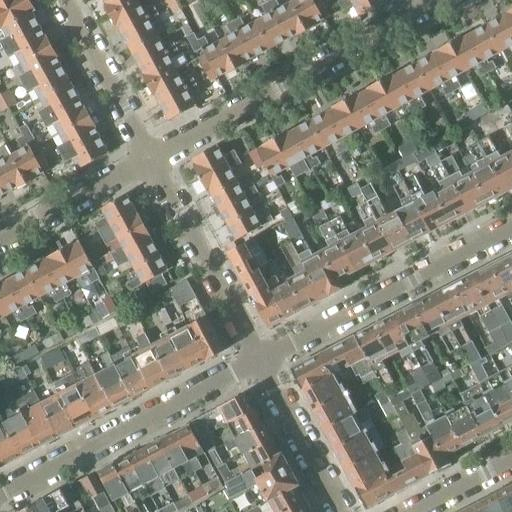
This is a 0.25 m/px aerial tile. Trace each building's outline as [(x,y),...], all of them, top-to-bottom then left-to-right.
[(0,0),(0,27),(1,30),(32,13),(35,11),(28,0),(0,0)] [(104,6),(109,16),(138,0),(137,0),(102,0),(105,6),(104,6)] [(116,26),(120,33),(157,13),(153,6),(143,11),(138,0),(109,16),(115,26),(116,26)] [(180,0),(176,2),(180,10),(187,7),(182,0),(180,0)] [(275,0),(272,0),(268,3),(288,40),(296,36),(296,37),(306,31),(291,2),(280,8),(275,0)] [(294,0),(291,2),(306,31),(316,26),(315,25),(324,20),(319,11),(315,4),(312,0),(294,0)] [(384,0),(348,0),(340,5),(343,12),(353,7),(359,18),(386,3),(384,0)] [(315,4),(319,11),(326,8),(321,1),(315,4)] [(176,2),(169,6),(173,14),(180,10),(176,2)] [(266,16),(255,22),(270,50),(288,40),(268,3),(261,6),(266,16)] [(326,8),(319,11),(324,20),(330,16),(326,8)] [(507,15),(503,17),(511,33),(511,10),(507,13),(507,15)] [(0,43),(4,51),(41,31),(32,13),(1,30),(5,37),(6,40),(0,43)] [(120,33),(130,51),(157,36),(151,25),(161,20),(157,13),(120,33)] [(511,33),(503,17),(486,26),(500,54),(511,47),(511,33)] [(240,18),(233,22),(253,59),(270,50),(255,22),(245,27),(240,18)] [(231,35),(220,41),(236,70),(246,65),(245,63),(253,59),(233,22),(226,25),(231,35)] [(486,26),(468,36),(488,74),(496,69),(492,62),(488,65),(486,61),(500,54),(486,26)] [(15,55),(20,65),(52,47),(47,37),(45,38),(41,31),(4,51),(8,58),(15,55)] [(187,38),(192,47),(198,43),(197,42),(193,34),(187,38)] [(130,51),(139,68),(176,48),(172,41),(163,47),(157,36),(130,51)] [(463,37),(450,44),(465,73),(479,65),(481,69),(477,71),(481,78),(488,74),(468,36),(464,38),(463,37)] [(236,70),(220,41),(212,46),(209,48),(204,38),(197,42),(198,43),(201,50),(205,56),(213,70),(218,78),(225,74),(226,75),(236,70)] [(198,43),(192,47),(195,53),(201,50),(198,43)] [(437,53),(433,55),(453,93),(461,89),(457,82),(453,84),(451,80),(465,73),(450,44),(436,51),(437,53)] [(19,78),(23,86),(60,66),(56,58),(58,57),(52,47),(20,65),(26,75),(19,78)] [(143,77),(148,87),(176,71),(170,60),(180,55),(176,48),(139,68),(143,76),(143,77)] [(433,55),(415,65),(430,92),(444,84),(446,88),(441,90),(445,97),(453,93),(433,55)] [(198,59),(206,74),(213,70),(205,56),(198,59)] [(415,65),(398,74),(418,112),(426,108),(422,101),(418,103),(416,100),(430,92),(415,65)] [(34,90),(39,100),(70,83),(60,66),(23,86),(27,93),(34,90)] [(213,70),(206,74),(210,82),(218,78),(213,70)] [(154,96),(158,104),(195,84),(191,77),(182,82),(176,71),(148,87),(153,97),(154,96)] [(393,75),(379,82),(395,111),(405,105),(411,116),(418,112),(398,74),(393,77),(393,75)] [(367,91),(362,94),(383,131),(390,127),(387,120),(383,122),(381,119),(395,111),(379,82),(366,90),(367,91)] [(39,114),(43,121),(80,101),(70,83),(39,100),(45,110),(39,114)] [(195,84),(158,104),(168,122),(196,107),(189,95),(199,90),(195,84)] [(0,96),(0,104),(12,98),(8,92),(0,96)] [(358,94),(344,102),(360,130),(374,123),(375,126),(371,128),(375,135),(383,131),(362,94),(358,96),(358,94)] [(12,98),(0,104),(0,113),(15,105),(12,98)] [(53,125),(59,135),(91,118),(85,108),(84,109),(80,101),(43,121),(47,129),(53,125)] [(331,110),(327,113),(348,150),(355,146),(351,139),(347,141),(346,138),(360,130),(344,102),(331,109),(331,110)] [(511,112),(507,104),(489,114),(493,122),(511,112)] [(467,114),(471,122),(487,113),(483,105),(467,114)] [(327,113),(310,122),(324,149),(338,142),(340,145),(336,147),(340,154),(348,150),(327,113)] [(58,149),(62,156),(99,136),(95,128),(96,128),(91,118),(59,135),(64,145),(58,149)] [(476,121),(470,124),(473,130),(480,127),(476,121)] [(310,122),(292,132),(313,169),(320,165),(316,158),(312,160),(310,157),(324,149),(310,122)] [(473,130),(470,124),(461,129),(464,135),(473,130)] [(20,131),(25,138),(31,134),(27,127),(20,131)] [(287,133),(274,140),(289,168),(295,179),(313,169),(292,132),(288,134),(287,133)] [(31,134),(25,138),(29,146),(36,142),(31,134)] [(99,136),(62,156),(66,164),(72,160),(78,171),(109,154),(99,136)] [(490,136),(479,142),(506,193),(511,189),(511,158),(509,153),(501,157),(490,136)] [(22,150),(11,156),(26,184),(36,179),(35,178),(44,173),(39,165),(35,158),(29,146),(25,138),(17,142),(22,150)] [(432,145),(437,152),(446,147),(442,139),(434,144),(432,145)] [(289,168),(274,140),(260,147),(261,149),(257,151),(266,168),(273,182),(277,189),(285,184),(281,177),(277,179),(276,176),(289,168)] [(480,169),(472,173),(487,203),(506,193),(479,142),(469,147),(480,169)] [(432,145),(417,153),(413,155),(417,163),(417,164),(436,154),(436,153),(437,152),(432,145)] [(193,166),(200,179),(238,159),(234,151),(227,155),(229,159),(225,161),(217,146),(191,160),(194,165),(193,166)] [(6,148),(0,151),(0,178),(8,193),(15,189),(16,190),(26,184),(11,156),(6,148)] [(266,168),(257,151),(256,149),(249,153),(259,172),(266,168)] [(35,158),(39,165),(46,161),(42,154),(35,158)] [(442,188),(434,193),(449,223),(468,213),(442,162),(438,154),(427,160),(442,188)] [(413,155),(400,162),(395,165),(400,173),(417,163),(413,155)] [(453,156),(442,162),(468,213),(487,203),(472,173),(469,167),(460,172),(456,164),(456,163),(453,156)] [(209,193),(211,196),(236,182),(229,168),(233,166),(235,170),(242,166),(238,159),(200,179),(208,194),(209,193)] [(46,161),(39,165),(44,173),(50,169),(46,161)] [(400,173),(395,165),(381,172),(386,181),(400,174),(400,173)] [(343,181),(347,189),(363,180),(360,173),(343,181)] [(414,177),(404,182),(431,232),(449,223),(434,193),(425,198),(414,177)] [(212,209),(215,214),(256,192),(252,185),(245,189),(246,190),(242,192),(236,182),(211,196),(217,207),(212,209)] [(270,192),(277,189),(273,182),(266,185),(270,192)] [(405,208),(396,212),(412,242),(431,232),(404,182),(394,187),(405,208)] [(222,216),(228,227),(253,213),(247,202),(251,200),(252,202),(259,198),(256,192),(215,214),(217,218),(222,216)] [(94,225),(98,232),(140,209),(137,204),(133,207),(127,196),(101,210),(105,218),(100,221),(100,222),(94,225)] [(378,196),(367,201),(393,252),(412,242),(396,212),(388,217),(378,196)] [(314,197),(306,201),(310,210),(319,205),(314,197)] [(320,204),(324,212),(333,207),(329,200),(320,204)] [(367,228),(359,232),(374,262),(393,252),(367,201),(356,207),(367,228)] [(113,233),(118,241),(145,227),(139,216),(143,214),(140,209),(98,232),(102,239),(109,235),(110,235),(113,233)] [(308,211),(301,214),(305,222),(312,218),(308,211)] [(253,213),(228,227),(233,237),(229,240),(231,244),(272,222),(269,215),(262,219),(263,221),(259,223),(253,213)] [(340,216),(329,221),(355,272),(374,262),(359,232),(354,223),(345,227),(340,216)] [(284,225),(292,241),(323,300),(342,290),(339,283),(338,284),(321,252),(313,256),(294,219),(284,225)] [(330,247),(321,252),(338,284),(339,283),(340,283),(339,281),(355,272),(329,221),(319,227),(330,247)] [(111,255),(114,261),(156,239),(154,235),(150,237),(145,227),(118,241),(122,248),(118,250),(111,255)] [(286,319),(260,268),(254,258),(252,259),(249,252),(264,244),(260,236),(227,254),(268,329),(286,319)] [(129,262),(134,270),(159,256),(154,246),(159,243),(156,239),(114,261),(118,268),(125,264),(126,264),(129,262)] [(296,275),(288,279),(304,310),(323,300),(292,241),(282,247),(296,275)] [(73,244),(60,251),(75,280),(79,286),(80,286),(82,289),(91,284),(92,284),(99,280),(94,272),(79,242),(74,245),(73,244)] [(47,259),(43,262),(63,299),(71,295),(67,288),(63,290),(61,287),(71,281),(72,282),(75,280),(60,251),(46,259),(47,259)] [(159,256),(134,270),(138,278),(134,280),(135,280),(127,285),(131,292),(173,269),(170,265),(165,267),(159,256)] [(490,266),(492,269),(507,296),(509,300),(511,298),(511,258),(511,256),(490,266)] [(43,262),(25,271),(40,298),(40,299),(51,293),(56,303),(63,299),(43,262)] [(269,263),(260,268),(286,319),(304,310),(288,279),(280,283),(269,263)] [(94,272),(99,280),(107,276),(102,267),(94,272)] [(492,269),(472,279),(507,345),(511,342),(511,324),(510,322),(509,322),(498,301),(507,296),(492,269)] [(25,271),(7,281),(27,319),(35,314),(32,307),(27,310),(25,306),(40,298),(25,271)] [(166,285),(163,279),(147,287),(151,293),(166,285)] [(461,282),(453,286),(468,316),(476,312),(488,334),(493,344),(485,348),(489,355),(508,346),(507,345),(472,279),(462,284),(461,282)] [(3,282),(0,283),(0,310),(4,318),(18,310),(20,314),(16,316),(20,323),(27,319),(7,281),(3,283),(3,282)] [(169,290),(179,309),(189,303),(196,299),(187,281),(169,290)] [(82,289),(81,290),(87,300),(97,295),(92,284),(91,284),(82,289)] [(434,299),(460,348),(463,355),(474,349),(459,321),(468,316),(453,286),(443,291),(445,294),(434,299)] [(94,304),(102,320),(116,312),(117,312),(109,297),(108,297),(94,304)] [(422,302),(414,306),(429,336),(437,332),(449,354),(460,348),(434,299),(423,304),(422,302)] [(141,305),(133,309),(136,317),(144,312),(141,305)] [(405,314),(394,320),(429,386),(431,385),(441,380),(432,363),(420,341),(429,336),(414,306),(404,311),(405,314)] [(156,314),(163,328),(170,325),(163,311),(156,314)] [(198,322),(188,327),(206,361),(225,351),(204,312),(195,317),(198,322)] [(114,319),(119,328),(126,324),(121,316),(114,319)] [(78,329),(80,332),(93,325),(90,318),(78,324),(80,328),(78,329)] [(114,319),(96,329),(100,338),(119,328),(114,319)] [(383,323),(374,327),(390,357),(398,352),(415,383),(407,388),(411,396),(419,391),(429,386),(394,320),(384,325),(383,323)] [(68,338),(80,332),(78,329),(76,325),(64,331),(68,338)] [(188,327),(170,337),(188,371),(206,361),(188,327)] [(356,337),(377,377),(383,389),(393,383),(382,361),(390,357),(374,327),(356,337)] [(59,334),(42,343),(45,350),(63,341),(59,334)] [(142,352),(133,356),(151,390),(169,380),(152,346),(146,336),(136,341),(142,352)] [(170,337),(152,346),(169,380),(188,371),(170,337)] [(356,337),(342,344),(353,365),(351,366),(356,377),(359,375),(363,384),(377,377),(356,337)] [(290,371),(302,392),(332,376),(351,366),(353,365),(342,344),(290,371)] [(502,349),(505,357),(511,353),(511,349),(510,345),(502,349)] [(38,354),(34,347),(23,352),(27,359),(38,354)] [(129,348),(111,358),(133,399),(151,390),(133,356),(129,348)] [(41,358),(41,359),(46,370),(65,361),(59,349),(41,358)] [(475,349),(474,349),(463,355),(469,366),(470,365),(481,360),(475,349)] [(27,359),(23,352),(12,358),(16,365),(27,359)] [(109,354),(90,363),(114,409),(133,399),(111,358),(109,354)] [(470,365),(481,386),(503,426),(511,421),(511,396),(500,373),(488,380),(481,366),(486,363),(484,358),(481,360),(470,365)] [(72,373),(73,375),(96,419),(114,409),(90,363),(72,373)] [(446,368),(449,376),(457,371),(454,364),(446,368)] [(511,367),(500,373),(511,396),(511,367)] [(21,369),(3,379),(8,388),(26,378),(21,369)] [(452,382),(464,376),(460,370),(457,371),(449,376),(452,382)] [(54,385),(59,395),(77,429),(96,419),(73,375),(54,385)] [(313,412),(343,395),(346,393),(342,385),(338,387),(332,376),(302,392),(313,412)] [(3,379),(0,380),(0,395),(9,390),(8,388),(3,379)] [(441,380),(431,385),(439,401),(450,396),(441,380)] [(462,396),(467,407),(483,436),(503,426),(481,386),(470,392),(462,396)] [(407,388),(388,398),(392,407),(402,402),(412,397),(411,396),(407,388)] [(392,407),(388,398),(384,391),(375,397),(388,421),(397,416),(392,407)] [(419,391),(411,396),(412,397),(417,407),(425,402),(419,391)] [(15,402),(16,404),(40,448),(58,438),(41,405),(34,392),(15,402)] [(222,416),(227,425),(257,409),(253,402),(250,402),(246,394),(192,423),(200,439),(216,430),(211,422),(222,416)] [(59,395),(41,405),(58,438),(77,429),(59,395)] [(313,412),(323,431),(357,413),(353,405),(349,407),(343,395),(313,412)] [(408,437),(414,448),(429,476),(449,465),(445,456),(433,436),(428,426),(427,426),(420,430),(412,414),(409,416),(402,402),(392,407),(397,416),(405,431),(408,437)] [(8,405),(0,408),(0,417),(21,458),(40,448),(16,404),(9,407),(8,405)] [(418,408),(427,426),(428,426),(433,436),(445,456),(464,446),(446,413),(443,406),(430,413),(425,404),(418,408)] [(454,409),(446,413),(464,446),(483,436),(467,407),(456,413),(454,409)] [(221,438),(225,446),(263,425),(259,418),(261,416),(257,409),(227,425),(232,432),(221,438)] [(334,451),(365,434),(375,429),(370,421),(371,420),(365,409),(357,413),(323,431),(334,451)] [(0,462),(3,467),(21,458),(0,417),(0,462)] [(239,447),(244,455),(273,439),(270,432),(267,432),(263,425),(225,446),(228,452),(239,447)] [(180,431),(174,434),(195,473),(201,469),(196,458),(204,454),(190,426),(188,427),(186,426),(180,428),(180,431)] [(395,436),(399,441),(408,437),(405,431),(395,436)] [(165,437),(158,440),(174,470),(182,466),(188,476),(195,473),(174,434),(167,438),(165,437)] [(345,470),(375,454),(379,452),(374,443),(371,445),(365,434),(334,451),(345,470)] [(408,437),(399,441),(401,446),(394,450),(398,457),(414,448),(408,437)] [(217,469),(225,484),(279,456),(276,448),(277,446),(273,439),(244,455),(248,463),(237,469),(237,468),(230,473),(225,465),(217,469)] [(151,447),(145,450),(165,488),(172,485),(166,474),(174,470),(158,440),(151,444),(151,447)] [(398,457),(402,465),(406,463),(416,483),(429,476),(414,448),(398,457)] [(135,452),(129,456),(150,496),(165,488),(145,450),(138,454),(135,452)] [(209,454),(213,463),(217,469),(221,466),(214,451),(209,454)] [(203,511),(223,511),(234,507),(236,511),(248,511),(260,506),(259,506),(297,487),(299,486),(282,454),(279,456),(225,484),(228,490),(200,504),(203,511)] [(345,470),(355,490),(389,472),(385,463),(381,465),(375,454),(345,470)] [(121,462),(114,466),(135,505),(143,501),(142,500),(150,496),(129,456),(121,460),(121,462)] [(406,463),(402,465),(389,472),(355,490),(366,509),(416,483),(406,463)] [(139,511),(135,505),(114,466),(113,464),(97,472),(113,502),(121,497),(126,506),(125,507),(127,511),(139,511)] [(82,480),(93,499),(104,493),(93,474),(82,480)] [(218,479),(203,487),(207,496),(222,488),(218,479)] [(207,496),(203,487),(188,495),(192,504),(207,496)] [(260,506),(248,511),(264,511),(273,507),(275,511),(285,511),(307,500),(303,493),(300,493),(297,487),(259,506),(260,506)] [(511,511),(511,490),(510,487),(495,495),(504,511),(511,511)] [(60,511),(70,507),(61,491),(20,511),(60,511)] [(99,511),(101,510),(110,505),(104,493),(93,499),(99,511)] [(504,511),(495,495),(481,503),(485,511),(504,511)] [(307,500),(285,511),(310,511),(309,510),(310,507),(307,500)] [(184,501),(172,507),(174,511),(176,511),(187,507),(184,501)] [(466,511),(485,511),(481,503),(466,511)]
